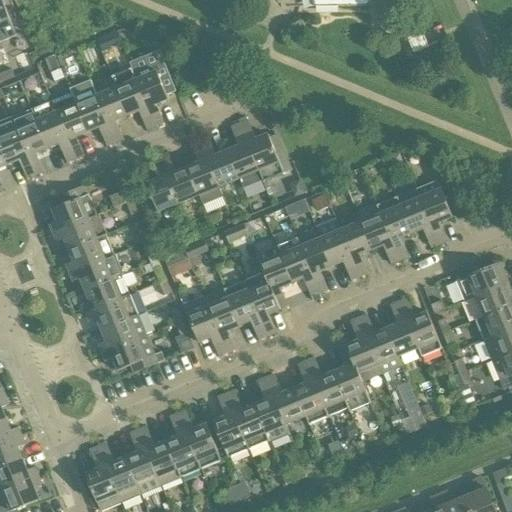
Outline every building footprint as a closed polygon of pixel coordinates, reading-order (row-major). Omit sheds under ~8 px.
[(2,1),(0,2),(0,42),(16,36),(2,1)] [(105,38),(97,41),(101,53),(110,49),(109,48),(105,38)] [(56,56),(45,60),(50,72),(61,68),(56,56)] [(11,68),(0,72),(0,78),(2,83),(15,78),(11,68)] [(116,88),(128,117),(140,112),(147,130),(156,126),(137,80),(136,80),(132,69),(112,77),(116,88)] [(157,71),(137,80),(156,126),(164,123),(157,105),(169,100),(157,71)] [(116,88),(96,96),(116,142),(124,139),(116,121),(128,117),(116,88)] [(72,94),(52,102),(75,159),(84,156),(76,138),(88,133),(76,105),(72,94)] [(96,96),(76,105),(88,133),(100,128),(107,146),(116,142),(96,96)] [(52,102),(32,110),(48,149),(60,145),(67,162),(75,159),(52,102)] [(32,110),(12,119),(35,176),(44,172),(36,154),(48,149),(32,110)] [(12,119),(0,123),(0,145),(8,166),(20,161),(27,179),(35,176),(12,119)] [(249,121),(240,124),(259,171),(264,182),(292,170),(277,135),(270,138),(268,134),(256,139),(249,121)] [(239,146),(227,151),(239,179),(259,171),(240,124),(232,128),(239,146)] [(208,137),(199,141),(219,188),(239,179),(227,151),(216,156),(208,137)] [(198,163),(187,167),(199,196),(203,205),(222,197),(219,188),(199,141),(191,144),(198,163)] [(0,145),(0,190),(4,188),(0,178),(0,169),(8,166),(0,145)] [(168,154),(160,157),(179,204),(199,196),(187,167),(175,172),(168,154)] [(179,204),(160,157),(151,161),(158,179),(147,184),(158,212),(179,204)] [(427,158),(423,163),(430,168),(435,162),(432,160),(428,157),(427,158)] [(115,176),(126,204),(134,201),(122,173),(115,176)] [(419,189),(418,189),(440,244),(448,241),(440,223),(453,217),(438,181),(419,189)] [(50,225),(53,234),(97,216),(85,186),(58,197),(61,206),(52,210),(57,222),(50,225)] [(397,197),(401,205),(413,234),(424,229),(432,247),(440,244),(418,189),(419,189),(419,188),(397,196),(397,197)] [(324,195),(311,201),(316,213),(330,207),(324,195)] [(382,213),(381,213),(401,260),(409,257),(401,239),(413,234),(401,205),(397,197),(379,206),(382,213)] [(134,201),(126,204),(131,216),(139,213),(134,201)] [(298,204),(286,209),(289,217),(301,212),(298,204)] [(381,213),(361,221),(373,250),(385,245),(392,264),(401,260),(381,213)] [(63,239),(69,251),(106,236),(97,216),(53,234),(56,242),(63,239)] [(361,221),(341,230),(360,277),(368,273),(361,255),(373,250),(361,221)] [(225,234),(228,243),(249,235),(245,225),(225,234)] [(137,231),(142,244),(150,241),(145,228),(137,231)] [(341,230),(321,238),(333,267),(344,262),(351,280),(360,277),(341,230)] [(66,266),(69,274),(114,256),(106,236),(69,251),(73,263),(66,266)] [(321,238),(301,246),(320,293),(328,289),(320,272),(333,267),(321,238)] [(215,249),(211,239),(204,242),(208,252),(215,249)] [(281,254),(293,283),(304,278),(311,296),(320,293),(301,246),(300,246),(297,239),(278,247),(281,254)] [(142,244),(151,264),(158,261),(150,241),(142,244)] [(204,241),(184,250),(189,260),(208,252),(204,241)] [(164,259),(169,270),(189,262),(189,260),(184,250),(164,259)] [(281,254),(261,262),(265,273),(269,282),(281,309),(288,306),(281,288),(293,283),(281,254)] [(80,280),(85,291),(122,276),(114,256),(69,274),(73,283),(80,280)] [(151,264),(159,285),(167,282),(158,261),(151,264)] [(456,281),(464,301),(504,285),(502,281),(506,279),(500,264),(456,281)] [(268,314),(281,309),(269,282),(265,273),(245,282),(267,337),(276,333),(268,314)] [(82,306),(86,314),(130,296),(122,276),(85,291),(89,303),(82,306)] [(167,282),(159,285),(164,297),(171,294),(167,282)] [(259,340),(267,337),(245,282),(224,290),(239,326),(251,321),(259,340)] [(476,298),(483,317),(511,305),(511,293),(510,288),(505,290),(504,285),(464,301),(464,303),(476,298)] [(227,331),(239,326),(224,290),(204,298),(227,353),(235,350),(227,331)] [(96,320),(101,332),(138,317),(130,296),(86,314),(89,323),(96,320)] [(219,357),(227,353),(204,298),(183,307),(198,343),(211,338),(219,357)] [(399,303),(418,349),(422,358),(443,349),(427,312),(415,318),(407,299),(399,303)] [(432,305),(435,313),(445,309),(442,301),(432,305)] [(398,324),(386,329),(397,357),(401,366),(402,366),(398,357),(418,349),(399,303),(390,306),(398,324)] [(475,321),(483,340),(511,328),(511,305),(483,317),(475,321)] [(170,312),(175,325),(183,322),(178,309),(170,312)] [(367,315),(359,319),(382,374),(401,366),(397,357),(386,329),(375,334),(367,315)] [(99,346),(102,354),(146,336),(138,317),(101,332),(106,343),(99,346)] [(358,341),(346,345),(362,383),(363,383),(382,374),(359,319),(350,322),(358,341)] [(437,322),(442,334),(450,331),(445,319),(437,322)] [(183,322),(175,325),(180,337),(188,333),(183,322)] [(483,340),(491,361),(511,352),(511,328),(483,340)] [(450,331),(442,334),(448,347),(456,344),(450,331)] [(154,355),(146,336),(102,354),(106,363),(112,360),(117,372),(131,367),(134,374),(165,361),(161,352),(154,355)] [(346,366),(334,371),(346,399),(350,409),(351,411),(371,403),(363,383),(362,383),(346,345),(338,349),(346,366)] [(511,352),(491,361),(504,391),(511,387),(511,352)] [(315,359),(307,362),(330,418),(350,409),(346,399),(334,371),(322,376),(315,359)] [(454,362),(459,375),(467,371),(462,359),(454,362)] [(306,383),(294,388),(306,416),(310,426),(330,418),(307,362),(299,366),(306,383)] [(467,371),(459,375),(464,387),(472,384),(467,371)] [(283,393),(275,375),(266,379),(286,425),(306,416),(294,388),(283,393)] [(453,377),(448,379),(448,380),(453,392),(458,390),(454,378),(453,377)] [(286,425),(266,379),(259,382),(266,400),(255,405),(270,442),(289,434),(286,425)] [(235,392),(227,396),(250,450),(270,442),(255,405),(243,410),(235,392)] [(0,422),(8,419),(3,407),(10,404),(7,396),(0,398),(0,422)] [(250,450),(227,396),(219,399),(226,417),(213,422),(228,459),(250,450)] [(428,405),(420,409),(423,417),(431,413),(428,405)] [(187,412),(180,415),(202,470),(222,461),(206,425),(194,430),(187,412)] [(415,416),(409,419),(414,431),(426,427),(423,418),(422,417),(421,414),(415,416)] [(179,437),(167,442),(182,478),(202,470),(180,415),(171,419),(179,437)] [(398,415),(390,418),(394,428),(402,425),(401,422),(398,415)] [(0,446),(23,437),(19,428),(13,431),(8,419),(0,422),(0,446)] [(355,424),(345,428),(349,440),(359,436),(355,424)] [(147,429),(140,432),(162,486),(182,478),(167,442),(155,447),(147,429)] [(138,454),(127,458),(142,495),(162,486),(140,432),(130,436),(138,454)] [(0,446),(0,469),(24,460),(19,447),(26,444),(23,437),(0,446)] [(107,445),(99,448),(121,503),(142,495),(127,458),(115,464),(107,445)] [(100,511),(121,503),(99,448),(91,452),(98,470),(86,476),(86,477),(81,479),(93,508),(98,506),(100,511)] [(0,469),(0,484),(3,492),(40,477),(36,468),(29,471),(24,460),(0,469)] [(40,477),(3,492),(11,511),(12,511),(41,500),(35,487),(43,484),(40,477)] [(477,492),(465,497),(470,511),(496,511),(487,488),(485,489),(481,478),(473,482),(477,492)] [(244,482),(236,486),(242,500),(251,497),(244,482)] [(497,486),(503,500),(510,497),(505,483),(497,486)] [(236,486),(224,491),(231,506),(242,500),(236,486)] [(448,492),(439,496),(445,511),(470,511),(465,497),(452,503),(448,492)] [(435,510),(429,511),(445,511),(439,496),(430,499),(435,510)] [(511,511),(511,501),(510,497),(503,500),(507,511),(511,511)]
